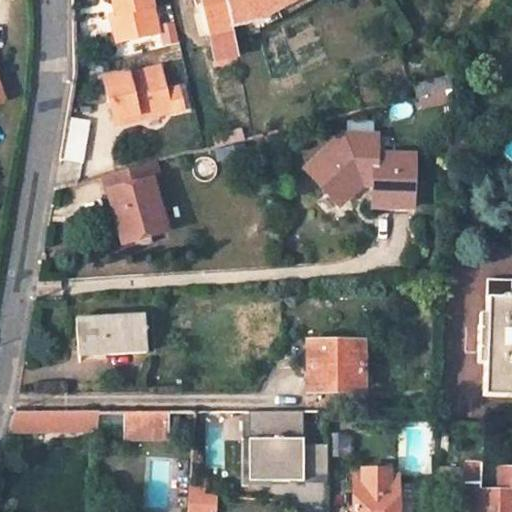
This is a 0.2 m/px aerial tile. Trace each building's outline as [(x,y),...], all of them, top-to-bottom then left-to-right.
[(161,36),(153,0),(114,0),(116,6),(119,5),(122,13),(118,14),(119,18),(114,19),(120,45),(161,36)] [(223,0),(202,0),(211,37),(219,67),(238,62),(231,32),(223,0)] [(223,0),(231,32),(257,27),(308,0),(223,0)] [(174,116),(169,96),(163,72),(107,85),(116,125),(139,119),(141,124),(174,116)] [(457,83),(432,90),(417,94),(420,106),(457,97),(457,83)] [(186,114),(181,93),(169,96),(174,116),(186,114)] [(141,124),(139,119),(116,125),(118,130),(141,124)] [(84,168),(90,127),(69,123),(62,165),(84,168)] [(248,149),(245,138),(217,145),(219,155),(248,149)] [(416,215),(418,164),(380,162),(382,143),(349,142),(312,177),(333,200),(345,189),(355,201),(366,190),(377,191),(376,214),(416,215)] [(149,153),(104,164),(109,182),(153,170),(149,153)] [(169,238),(153,170),(109,182),(124,248),(169,238)] [(333,200),(344,212),(355,201),(345,189),(333,200)] [(455,238),(454,264),(469,265),(471,239),(455,238)] [(511,289),(486,289),(484,334),(477,334),(475,361),(483,362),(482,402),(511,403),(511,289)] [(100,351),(100,359),(147,357),(145,319),(77,321),(78,352),(100,351)] [(300,368),(299,392),(356,393),(358,346),(307,345),(306,368),(300,368)] [(100,351),(78,352),(79,360),(100,359),(100,351)] [(97,416),(97,413),(14,412),(9,432),(96,434),(97,416)] [(325,477),(325,415),(247,415),(247,440),(247,483),(301,483),(301,477),(325,477)] [(96,434),(127,434),(127,437),(167,438),(167,417),(97,416),(96,434)] [(476,492),(478,463),(461,462),(461,471),(433,471),(432,485),(459,483),(460,511),(511,511),(511,466),(495,466),(493,491),(476,492)] [(392,511),(392,500),(392,480),(385,480),(384,474),(359,475),(359,480),(351,481),(350,511),(392,511)] [(204,498),(204,489),(190,488),(189,497),(204,498)] [(204,498),(189,497),(188,511),(215,511),(216,498),(204,498)]
